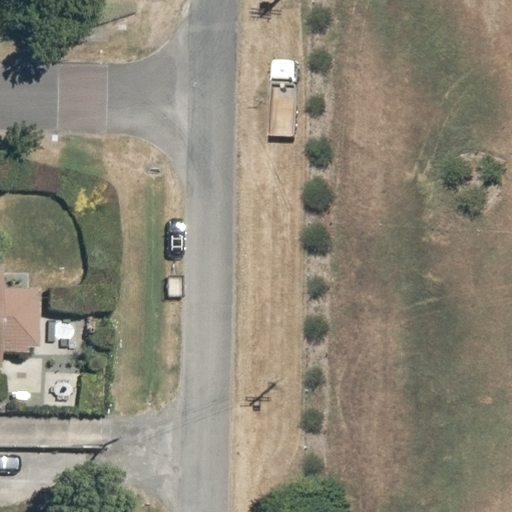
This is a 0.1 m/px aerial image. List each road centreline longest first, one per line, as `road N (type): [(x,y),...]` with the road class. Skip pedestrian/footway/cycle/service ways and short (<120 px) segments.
road 1 (residential): [(208,511),(215,101)]
road 2 (residential): [(0,91),(215,101)]
